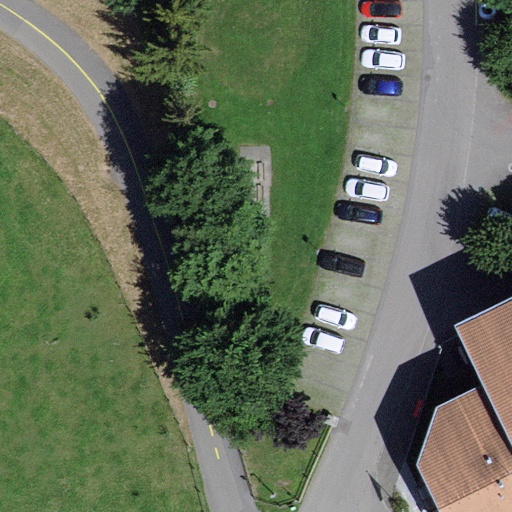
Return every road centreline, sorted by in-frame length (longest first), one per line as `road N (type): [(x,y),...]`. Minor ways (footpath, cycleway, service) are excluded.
road 1 (residential): [(0,5),(84,74),(126,143),(232,511)]
road 2 (residential): [(330,511),(384,393),(421,269),(447,137),(451,0)]
